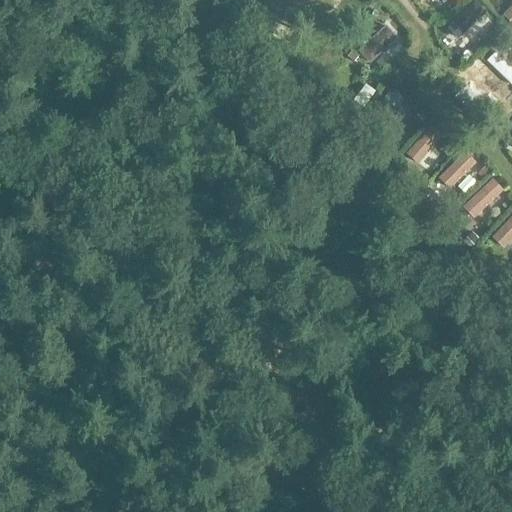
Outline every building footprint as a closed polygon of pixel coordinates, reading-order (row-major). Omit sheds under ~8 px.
[(445,29),(456,41),(457,40),(486,13),(474,1),(446,28),(445,29)] [(509,39),(511,36),(511,12),(498,26),(509,39)] [(397,39),(385,26),(358,51),(357,51),(369,64),(373,60),(396,39),(397,39)] [(436,40),(425,50),(450,77),(461,68),(436,40)] [(327,47),(312,73),(323,80),(338,55),(327,47)] [(511,64),(494,48),(487,57),(508,77),(511,72),(511,64)] [(359,56),(353,50),(347,57),(353,62),(359,56)] [(382,57),(376,61),(375,62),(380,68),(387,63),(382,57)] [(468,72),(460,80),(483,104),(492,96),(468,72)] [(356,93),(353,91),(349,96),(352,99),(348,104),(359,112),(374,91),(363,83),(356,93)] [(448,102),(439,111),(460,130),(468,122),(448,102)] [(395,108),(385,140),(398,144),(408,113),(395,108)] [(426,120),(420,112),(413,118),(419,125),(426,120)] [(430,126),(405,154),(417,165),(442,137),(430,126)] [(392,146),(383,143),(381,151),(389,154),(392,146)] [(458,151),(453,144),(446,150),(451,156),(458,151)] [(432,200),(465,170),(454,159),(422,189),(432,200)] [(484,167),(477,175),(482,180),(490,173),(484,167)] [(463,209),(473,219),(503,191),(492,180),(491,179),(462,207),(463,209)] [(511,215),(491,237),(502,248),(511,238),(511,215)] [(480,240),(472,232),(466,238),(474,246),(480,240)]
